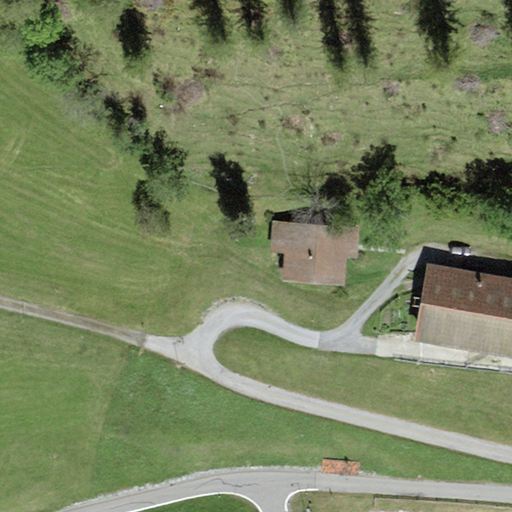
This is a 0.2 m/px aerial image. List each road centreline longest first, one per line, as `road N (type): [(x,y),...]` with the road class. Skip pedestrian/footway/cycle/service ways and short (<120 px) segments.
road 1 (unclassified): [(149,344),(202,353),(212,369),(259,391),(511,455)]
road 2 (unclassified): [(266,482),(511,493)]
road 3 (unclassified): [(94,511),(210,483),(266,482)]
road 4 (track): [(0,304),(149,344)]
